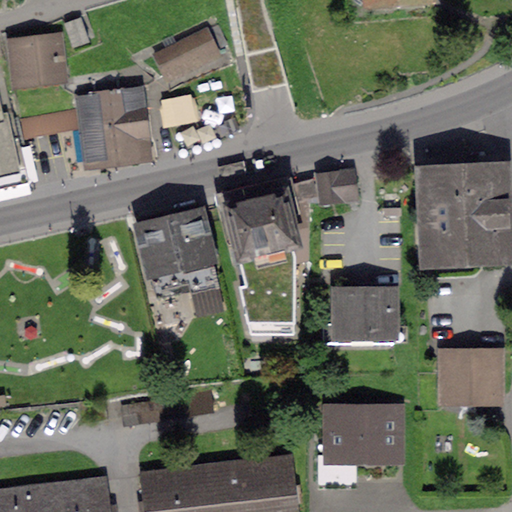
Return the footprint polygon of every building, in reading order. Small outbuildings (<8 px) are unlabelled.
[(65,18),(73,41),(88,36),(80,13),(65,18)] [(215,21),(156,50),(166,69),(223,38),(215,21)] [(17,75),(61,70),(57,34),(13,39),(17,75)] [(79,92),(87,155),(148,147),(140,84),(120,87),(120,84),(147,78),(154,74),(137,60),(118,66),(118,69),(91,73),(94,90),(79,92)] [(0,178),(24,173),(0,61),(0,178)] [(25,140),(81,126),(75,103),(19,117),(25,140)] [(430,258),(505,254),(501,171),(426,175),(430,258)] [(311,183),(310,184),(310,201),(320,202),(321,203),(356,199),(353,174),(317,179),(318,183),(312,185),(311,183)] [(291,245),(294,257),(294,260),(306,257),(306,201),(310,201),(310,184),(225,204),(222,193),(210,196),(213,208),(219,206),(227,238),(234,236),(240,258),(291,245)] [(150,272),(211,257),(201,213),(140,228),(150,272)] [(294,328),(294,260),(294,257),(291,245),(240,258),(246,285),(240,287),(249,328),(294,328)] [(391,333),(391,293),(338,293),(339,324),(324,325),(324,342),(367,342),(366,333),(391,333)] [(494,390),(494,353),(447,353),(447,390),(494,390)] [(122,402),(125,420),(195,409),(192,391),(122,402)] [(330,452),(396,451),(396,406),(331,406),(330,452)] [(141,469),(145,511),(298,511),(291,451),(141,469)] [(0,511),(110,511),(105,473),(0,485),(0,511)]
